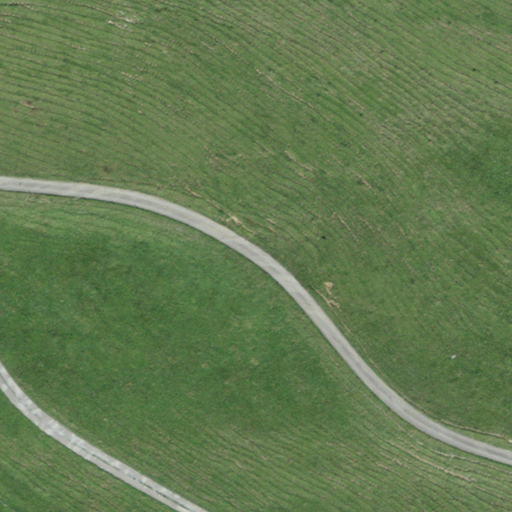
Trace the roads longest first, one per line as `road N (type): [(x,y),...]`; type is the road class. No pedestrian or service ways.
road 1 (track): [(0,182),(143,201),(213,232),(277,277),(349,361),(417,421),(511,460)]
road 2 (track): [(0,374),(62,437),(193,511)]
